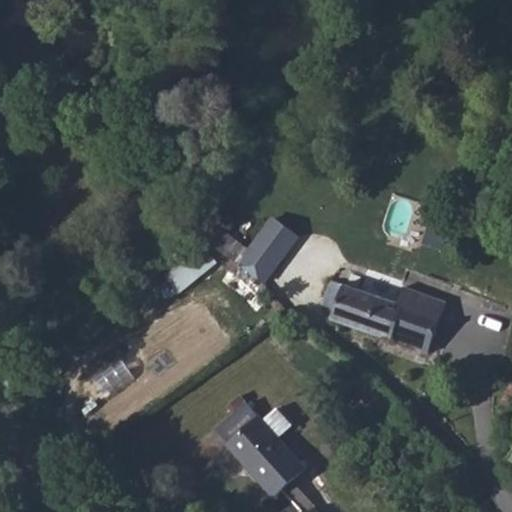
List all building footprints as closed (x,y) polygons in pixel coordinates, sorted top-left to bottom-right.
[(299,238),(274,219),(250,251),(240,265),(264,284),(299,238)] [(250,251),(219,227),(208,241),(240,265),(250,251)] [(165,273),(180,291),(217,261),(202,242),(165,273)] [(399,304),(331,281),(325,298),(338,302),(332,320),(429,354),(441,319),(418,311),(423,294),(404,287),(399,304)] [(447,303),(423,294),(418,311),(441,319),(447,303)] [(91,371),(106,394),(135,375),(120,352),(91,371)] [(511,385),(502,402),(511,408),(511,385)] [(260,419),(248,405),(220,431),(232,445),(260,419)] [(294,427),(278,409),(263,422),(279,440),(294,427)] [(232,445),(230,446),(275,497),(270,501),(277,508),(273,511),(303,511),(304,511),(283,489),(291,482),(305,469),(279,440),(263,422),(260,419),(232,445)] [(317,510),(291,482),(283,489),(304,511),(317,510)] [(478,511),(464,500),(454,511),(478,511)]
